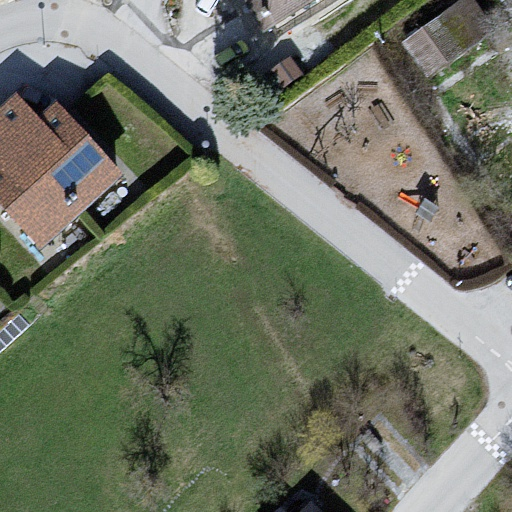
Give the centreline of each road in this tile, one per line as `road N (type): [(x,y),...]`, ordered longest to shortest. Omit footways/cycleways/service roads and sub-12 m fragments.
road 1 (unclassified): [(511,363),(406,292),(89,42),(0,38)]
road 2 (residential): [(425,511),(511,421)]
